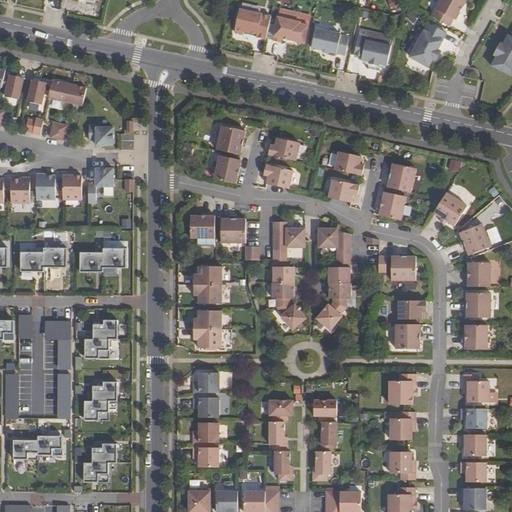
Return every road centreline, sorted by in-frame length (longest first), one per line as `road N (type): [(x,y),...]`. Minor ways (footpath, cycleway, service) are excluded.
road 1 (residential): [(157,178),(326,206),(431,251),(440,268),(441,511)]
road 2 (residential): [(194,68),(450,120)]
road 3 (residential): [(156,302),(154,498)]
road 4 (residential): [(0,302),(156,302)]
road 5 (residential): [(154,498),(0,499)]
road 6 (residential): [(450,120),(464,58),(492,0)]
road 7 (residential): [(157,178),(156,302)]
